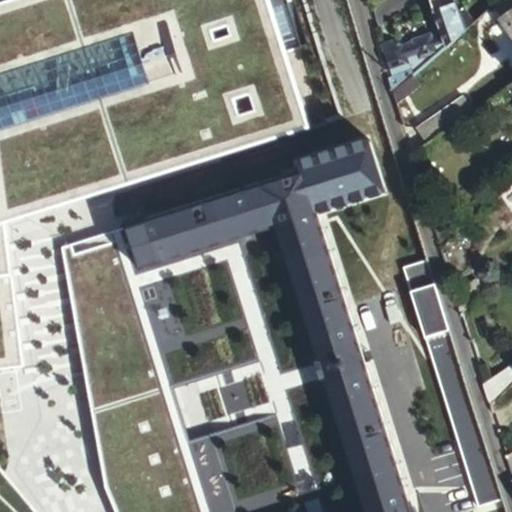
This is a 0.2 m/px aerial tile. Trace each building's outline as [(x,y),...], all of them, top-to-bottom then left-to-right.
[(0,0),(0,369),(25,366),(7,222),(310,126),(269,0),(0,0)] [(394,91),(414,74),(448,44),(448,45),(468,28),(461,9),(458,0),(432,0),(442,28),(431,32),(430,31),(413,37),(414,39),(402,44),(395,42),(384,45),(396,75),(390,78),(394,91)] [(504,19),(511,30),(511,0),(500,0),(495,5),(505,18),(504,19)] [(464,6),(461,9),(468,28),(476,20),(464,6)] [(421,84),(414,74),(394,91),(398,103),(421,84)] [(416,126),(427,142),(474,109),(463,94),(416,126)] [(415,511),(366,356),(320,213),(388,191),(372,139),(305,160),(297,162),(300,171),(262,183),(170,212),(127,226),(128,231),(141,270),(277,226),(368,511),(415,511)] [(141,270),(128,231),(70,245),(111,486),(121,511),(239,511),(236,505),(261,497),(244,427),(229,371),(172,390),(141,270)] [(450,332),(425,260),(405,267),(430,339),(450,332)] [(462,310),(487,291),(475,275),(455,289),(462,310)] [(492,403),(510,386),(511,383),(511,363),(485,383),(492,403)] [(511,388),(510,386),(492,403),(496,415),(511,400),(511,388)]
